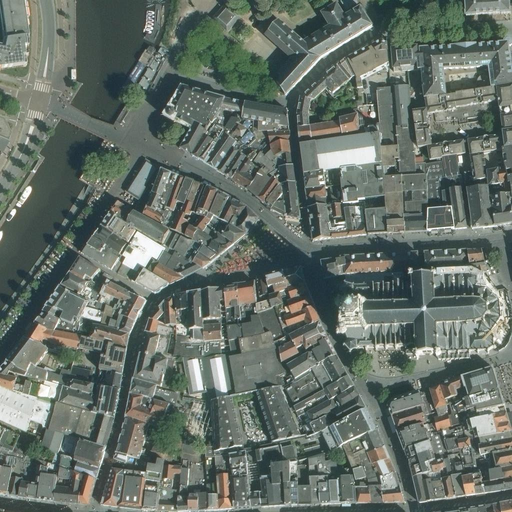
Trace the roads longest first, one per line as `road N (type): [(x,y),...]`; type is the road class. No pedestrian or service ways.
road 1 (residential): [(96,511),(153,305),(173,291),(306,258)]
road 2 (unclassified): [(0,354),(143,143)]
road 3 (unclassified): [(511,26),(442,30),(391,22),(311,77),(293,105)]
road 4 (unclassified): [(302,245),(511,233)]
road 5 (unclassified): [(143,143),(238,194),(302,245)]
road 6 (unclassified): [(293,105),(170,69)]
